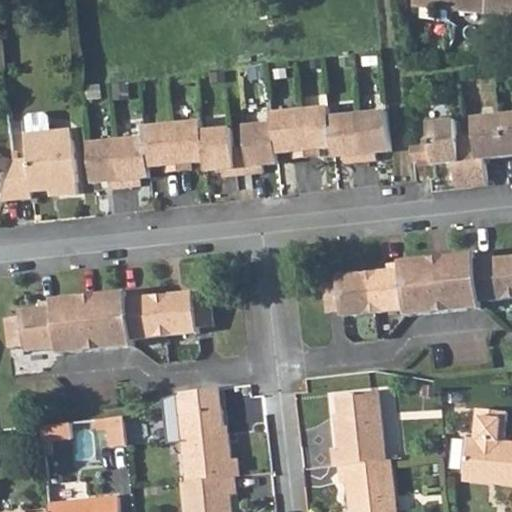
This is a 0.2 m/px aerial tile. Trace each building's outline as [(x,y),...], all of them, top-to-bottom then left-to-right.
[(511,0),(411,0),(411,2),(448,5),(484,10),(511,12),(511,0)] [(302,110),(307,157),(318,156),(318,148),(333,147),(334,157),(350,156),(350,162),(364,161),(376,159),(376,151),(391,150),(386,110),(358,113),(330,116),(329,108),(302,110)] [(246,126),(248,147),(250,173),(263,172),(263,166),(278,164),(277,153),(293,152),(293,158),(305,158),(307,157),(302,110),(299,111),(272,114),(273,123),(246,126)] [(24,133),(48,131),(46,115),(42,112),(25,113),(22,117),(24,133)] [(432,146),(433,163),(433,166),(453,165),(455,192),(472,190),(488,188),(485,160),(505,159),(511,158),(511,115),(501,117),(474,120),(476,136),(467,137),(457,137),(456,122),(430,124),(432,146)] [(159,126),(163,167),(164,174),(178,172),(191,171),(190,163),(206,162),(206,172),(223,170),(223,177),(237,175),(234,148),(231,128),(202,131),(201,122),(173,125),(159,126)] [(89,144),(94,185),(109,184),(109,191),(122,190),(135,188),(134,180),(149,179),(149,168),(163,167),(159,126),(145,128),(145,138),(117,141),(89,144)] [(2,201),(34,198),(34,191),(57,188),(57,195),(77,193),(76,182),(80,181),(74,140),(71,139),(70,129),(48,131),(24,133),(23,133),(25,159),(11,160),(11,164),(2,201)] [(412,148),(413,165),(433,163),(432,146),(412,148)] [(234,148),(237,175),(250,173),(248,147),(234,148)] [(428,260),(434,313),(481,308),(481,302),(511,298),(511,256),(491,259),(491,252),(476,254),(428,260)] [(363,272),(368,315),(408,310),(409,316),(434,313),(428,260),(402,261),(386,264),(386,270),(363,272)] [(339,275),(339,280),(325,281),(328,313),(343,312),(343,317),(368,315),(363,272),(339,275)] [(105,293),(111,349),(138,346),(137,339),(174,335),(170,293),(147,296),(145,289),(131,290),(105,293)] [(170,293),(174,335),(200,332),(199,327),(214,325),(210,294),(196,295),(195,291),(170,293)] [(40,301),(41,306),(46,348),(62,346),(63,354),(111,349),(105,293),(56,299),(40,301)] [(24,308),(24,315),(9,316),(12,345),(28,345),(29,350),(46,348),(41,306),(24,308)] [(189,481),(237,477),(242,476),(240,457),(233,457),(230,431),(226,431),(222,388),(181,393),(166,400),(170,444),(186,444),(189,481)] [(336,466),(341,466),(388,461),(380,390),(340,394),(342,418),(336,418),(340,446),(334,446),(336,466)] [(474,441),(468,441),(465,485),(511,487),(511,444),(504,444),(506,414),(477,411),(474,441)] [(126,417),(109,419),(112,446),(129,444),(126,417)] [(46,425),(47,439),(75,438),(74,424),(46,425)] [(341,466),(343,482),(350,481),(353,505),(357,505),(357,511),(398,511),(392,461),(388,461),(341,466)] [(184,481),(187,511),(235,511),(233,492),(239,491),(237,477),(189,481),(184,481)] [(52,502),(52,509),(52,511),(123,511),(122,494),(52,502)]
